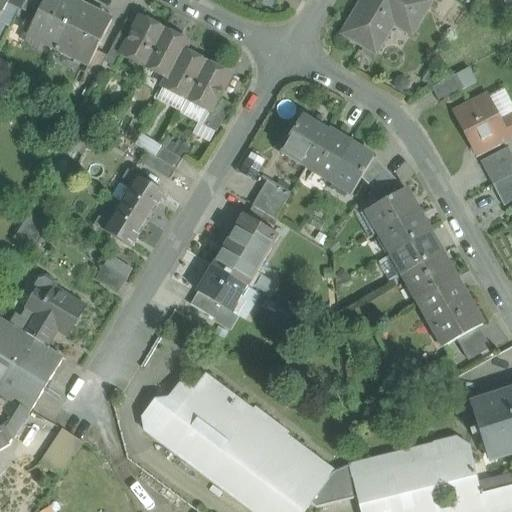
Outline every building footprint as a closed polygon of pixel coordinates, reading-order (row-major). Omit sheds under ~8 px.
[(0,0),(0,20),(8,4),(10,0),(0,0)] [(23,0),(10,0),(8,4),(19,10),(21,5),(23,0)] [(23,0),(21,5),(32,11),(36,0),(23,0)] [(45,0),(39,14),(28,36),(57,50),(79,5),(68,0),(45,0)] [(39,14),(45,0),(36,0),(32,11),(39,14)] [(362,0),(342,35),(376,55),(377,53),(373,51),(390,22),(412,35),(431,3),(426,0),(362,0)] [(112,22),(79,5),(57,50),(89,66),(90,67),(98,52),(112,22)] [(165,31),(143,19),(142,19),(130,40),(122,56),(123,56),(145,68),(146,68),(165,31)] [(165,31),(146,68),(168,79),(168,80),(169,80),(184,52),(189,43),(188,43),(166,32),(166,31),(165,31)] [(108,57),(105,63),(116,69),(123,56),(122,56),(130,40),(120,35),(108,57)] [(108,57),(98,52),(90,67),(89,66),(85,73),(97,79),(105,63),(108,57)] [(184,52),(169,80),(168,80),(158,100),(181,113),(188,101),(207,64),(206,64),(184,53),(184,52)] [(229,76),(207,65),(207,64),(188,101),(210,112),(210,113),(211,113),(219,99),(231,76),(230,75),(229,76)] [(431,69),(423,81),(431,87),(440,74),(431,69)] [(457,75),(432,89),(440,104),(465,90),(457,75)] [(510,141),(488,98),(456,115),(473,147),(491,137),(496,148),(510,141)] [(219,99),(211,113),(210,113),(203,127),(217,134),(231,105),(219,99)] [(329,131),(303,116),(280,153),(306,169),(329,131)] [(95,135),(74,124),(62,145),(84,156),(95,135)] [(353,146),(329,131),(306,169),(330,184),(353,146)] [(183,157),(189,145),(172,135),(165,147),(183,157)] [(478,158),(496,148),(491,137),(473,147),(478,158)] [(156,158),(162,148),(152,142),(146,152),(156,158)] [(374,159),(353,146),(330,184),(352,196),(362,178),(374,159)] [(183,160),(162,148),(156,158),(177,171),(183,160)] [(511,157),(508,149),(481,163),(493,186),(511,176),(511,157)] [(156,158),(146,152),(140,162),(170,181),(177,171),(156,158)] [(385,170),(374,159),(362,178),(370,186),(385,170)] [(385,170),(370,186),(378,194),(394,179),(385,170)] [(166,194),(130,172),(126,179),(134,184),(122,205),(149,222),(166,194)] [(511,176),(493,186),(504,207),(511,203),(511,176)] [(394,179),(378,194),(385,202),(406,190),(394,179)] [(291,195),(268,181),(263,191),(266,193),(266,194),(285,205),(291,195)] [(385,202),(367,212),(380,233),(418,212),(406,190),(385,202)] [(285,205),(266,194),(266,193),(263,191),(253,207),(276,220),(285,205)] [(149,222),(122,205),(109,225),(100,220),(96,227),(132,249),(149,222)] [(276,220),(253,207),(247,217),(271,232),(277,221),(276,220)] [(418,212),(380,233),(392,255),(430,233),(418,212)] [(247,217),(244,215),(212,268),(213,267),(249,288),(249,289),(280,237),(271,232),(247,217)] [(48,230),(28,218),(15,238),(35,251),(48,230)] [(430,233),(392,255),(404,277),(443,255),(430,233)] [(105,268),(126,281),(135,266),(114,254),(105,268)] [(443,255),(404,277),(418,301),(456,279),(443,255)] [(249,288),(213,267),(212,268),(208,276),(207,276),(197,293),(201,295),(222,307),(234,315),(249,289),(249,288)] [(126,281),(105,268),(97,282),(118,294),(126,281)] [(46,278),(39,280),(35,288),(36,295),(22,318),(33,325),(28,333),(47,346),(57,329),(62,332),(66,327),(72,331),(86,309),(57,291),(55,284),(46,278)] [(456,279),(418,301),(445,348),(457,341),(480,329),(483,327),(456,279)] [(222,307),(201,295),(193,308),(214,320),(222,307)] [(222,307),(214,320),(226,328),(234,315),(222,307)] [(64,359),(0,319),(0,395),(11,403),(30,414),(29,415),(64,359)] [(480,329),(457,341),(469,362),(491,349),(480,329)] [(289,434),(255,409),(253,411),(206,375),(194,391),(182,382),(169,399),(155,402),(143,418),(145,432),(251,511),(305,511),(311,505),(335,472),(287,436),(289,434)] [(511,395),(499,400),(498,398),(473,406),(480,428),(483,427),(491,453),(511,446),(511,395)] [(0,400),(0,451),(10,446),(29,415),(30,414),(11,403),(5,410),(0,400)] [(84,444),(63,430),(40,465),(61,478),(84,444)] [(410,464),(353,478),(353,477),(352,477),(352,479),(353,479),(358,499),(360,511),(485,511),(484,508),(485,507),(484,506),(479,486),(480,485),(470,448),(456,439),(434,444),(434,445),(426,459),(410,463),(410,464)] [(426,459),(434,445),(351,466),(353,477),(353,478),(410,464),(410,463),(426,459)] [(85,486),(92,472),(78,464),(64,490),(88,502),(95,491),(85,486)] [(351,466),(335,472),(311,505),(316,510),(358,499),(353,479),(352,479),(352,477),(353,477),(351,466)] [(511,511),(511,477),(480,485),(479,486),(484,506),(485,507),(484,508),(485,511),(511,511)]
